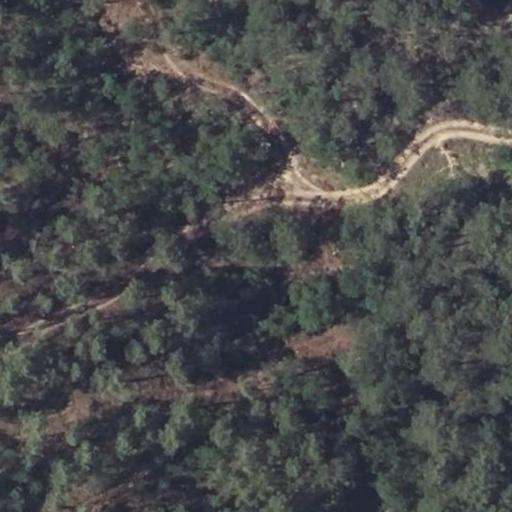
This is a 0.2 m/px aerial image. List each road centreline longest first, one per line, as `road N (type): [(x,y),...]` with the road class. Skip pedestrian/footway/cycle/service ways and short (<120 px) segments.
road 1 (track): [(511,131),(435,122),(370,194),(246,200),(127,294),(33,339),(0,373)]
road 2 (track): [(314,194),(248,91),(175,65),(144,0)]
